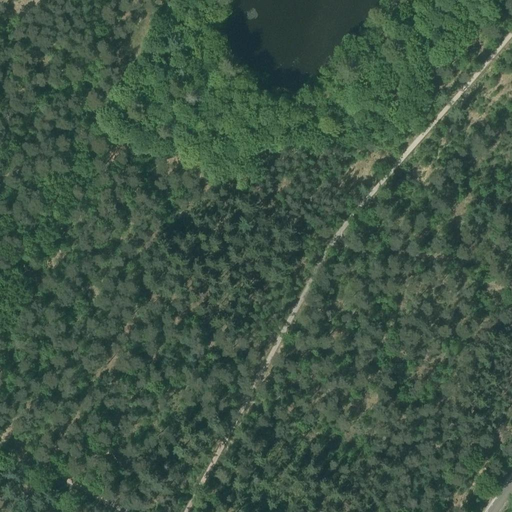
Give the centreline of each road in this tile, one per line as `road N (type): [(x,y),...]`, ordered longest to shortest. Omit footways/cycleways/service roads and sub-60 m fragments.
road 1 (track): [(172,0),(0,307)]
road 2 (track): [(184,511),(326,252)]
road 3 (track): [(326,252),(511,34)]
road 4 (track): [(326,252),(511,270)]
road 5 (track): [(0,445),(122,511)]
